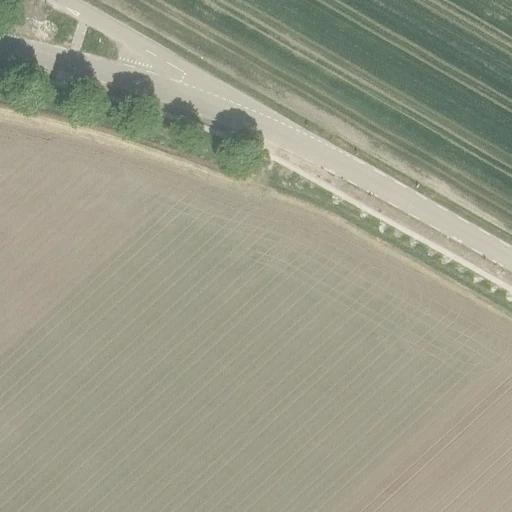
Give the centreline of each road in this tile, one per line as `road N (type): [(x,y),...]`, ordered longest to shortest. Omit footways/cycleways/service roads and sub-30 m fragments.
road 1 (secondary): [(511,261),(318,153),(190,100)]
road 2 (secondary): [(0,49),(190,100)]
road 3 (tertiary): [(190,100),(179,71),(58,0)]
